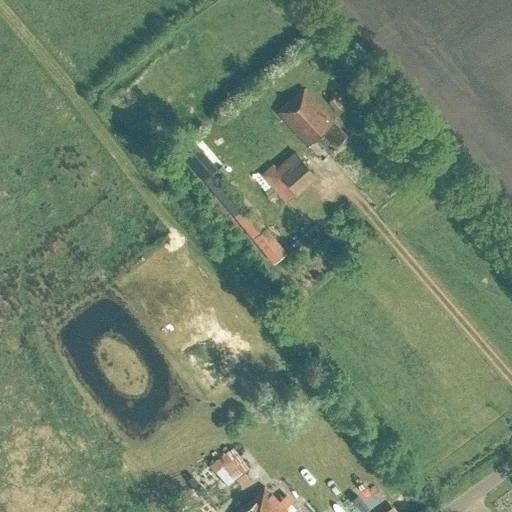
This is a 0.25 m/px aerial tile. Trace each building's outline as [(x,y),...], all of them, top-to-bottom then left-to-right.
[(329,153),(347,137),(304,88),(278,111),(307,145),(316,138),(329,153)] [(335,94),(328,100),(336,110),(343,104),(335,94)] [(392,101),(371,119),(379,128),(392,116),(391,115),(398,109),(392,101)] [(179,149),(205,179),(219,168),(193,137),(179,149)] [(313,173),(295,152),(278,169),(273,164),(261,174),(284,199),(296,190),(313,173)] [(279,240),(266,252),(273,261),(287,250),(279,240)] [(228,450),(209,465),(227,485),(245,471),(249,467),(232,446),(228,450)] [(344,496),(346,501),(335,507),(337,511),(372,511),(386,505),(375,481),(344,496)] [(264,486),(235,511),(295,511),(300,508),(279,484),(270,492),(264,486)]
